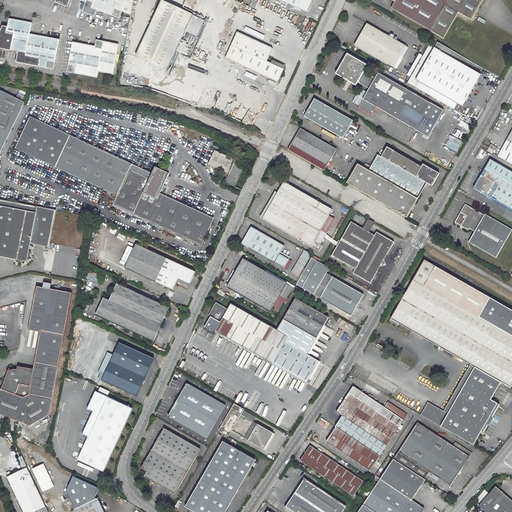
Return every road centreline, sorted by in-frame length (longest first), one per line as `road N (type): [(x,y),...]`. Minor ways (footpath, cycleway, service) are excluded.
road 1 (unclassified): [(336,0),(128,451),(132,490),(154,511)]
road 2 (unclassified): [(248,511),(314,415),(511,77)]
road 3 (unknown): [(306,66),(371,115),(463,160)]
road 4 (unknown): [(223,16),(213,39),(217,79),(208,89),(179,91),(141,65)]
